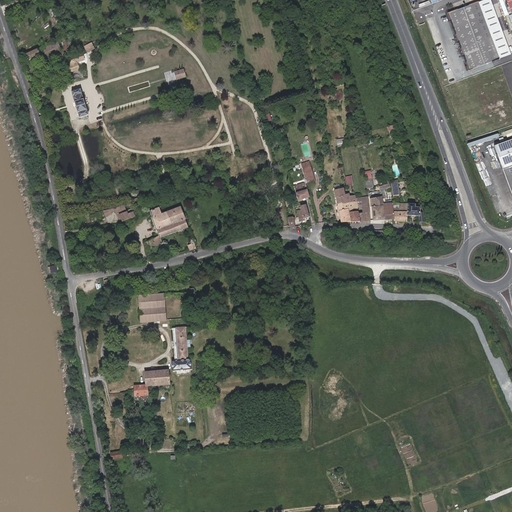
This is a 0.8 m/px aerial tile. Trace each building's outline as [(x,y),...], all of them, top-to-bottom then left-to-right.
[(490,5),(488,0),(477,0),(476,1),(447,12),(467,68),(489,60),(508,52),(496,19),(490,5)] [(496,3),(490,5),(496,19),(501,17),(496,3)] [(91,42),(83,46),(86,53),(94,49),(91,42)] [(28,60),(44,52),(42,47),(25,55),(28,60)] [(77,68),(65,72),(67,80),(79,76),(77,68)] [(182,68),(172,72),(175,80),(185,77),(182,68)] [(80,88),(72,91),(80,117),(89,114),(80,88)] [(511,140),(492,147),(510,200),(511,199),(511,140)] [(305,176),(313,174),(311,165),(309,166),(303,168),(305,176)] [(392,166),(395,177),(400,175),(397,165),(392,166)] [(371,177),(369,170),(364,171),(366,179),(367,185),(368,186),(373,185),(371,177)] [(313,174),(305,176),(307,183),(315,180),(313,174)] [(310,196),(305,182),(293,186),(298,200),(310,196)] [(397,182),(390,182),(392,195),(399,194),(397,182)] [(341,192),(335,194),(337,203),(346,201),(348,209),(349,212),(358,210),(356,201),(354,194),(346,196),(345,195),(342,195),(341,192)] [(371,200),(373,219),(384,219),(383,208),(383,206),(381,197),(371,200)] [(339,211),(348,209),(346,201),(337,203),(339,211)] [(358,210),(360,220),(370,220),(368,201),(362,201),(363,209),(358,210)] [(392,203),(392,204),(392,207),(393,218),(394,220),(407,221),(407,215),(407,203),(392,203)] [(419,222),(425,222),(425,215),(424,211),(420,211),(420,209),(419,209),(419,206),(415,206),(415,204),(407,203),(407,215),(419,215),(419,222)] [(128,213),(133,211),(134,210),(132,204),(126,206),(127,211),(128,213)] [(303,218),(309,216),(305,204),(301,205),(303,212),(298,214),(299,218),(303,217),(303,218)] [(161,237),(188,227),(181,207),(161,214),(159,207),(151,210),(153,216),(152,216),(157,230),(156,230),(158,236),(146,241),(149,249),(163,243),(161,237)] [(392,207),(383,208),(384,219),(393,218),(392,207)] [(349,212),(348,209),(339,211),(340,217),(350,215),(349,212)] [(360,220),(358,210),(349,212),(350,215),(351,221),(360,220)] [(128,213),(127,211),(120,213),(123,221),(135,216),(133,211),(128,213)] [(139,321),(165,319),(164,294),(138,295),(139,321)] [(187,347),(186,338),(185,327),(172,328),(172,329),(173,340),(172,342),(172,346),(173,347),(174,361),(188,360),(188,358),(187,347)] [(188,360),(174,361),(171,361),(172,371),(176,371),(176,375),(188,374),(188,373),(190,373),(190,368),(191,368),(190,359),(188,358),(188,360)] [(136,385),(136,392),(136,395),(147,395),(147,385),(150,385),(169,384),(168,370),(145,371),(145,384),(136,385)]
